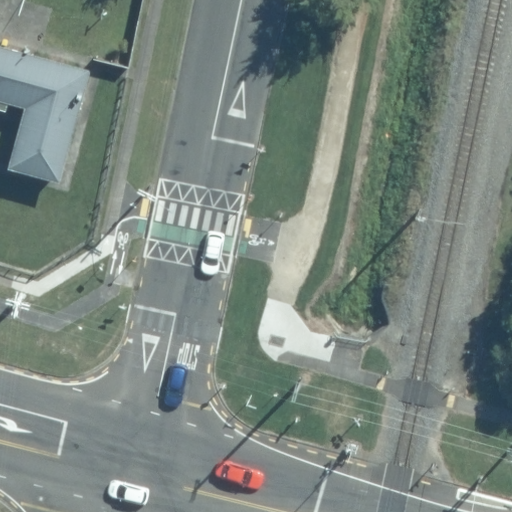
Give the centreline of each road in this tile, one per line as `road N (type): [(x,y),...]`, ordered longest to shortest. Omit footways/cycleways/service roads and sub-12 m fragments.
road 1 (residential): [(132,475),(158,395),(238,0)]
road 2 (tertiary): [(286,511),(132,475)]
road 3 (secondary): [(132,475),(0,441)]
